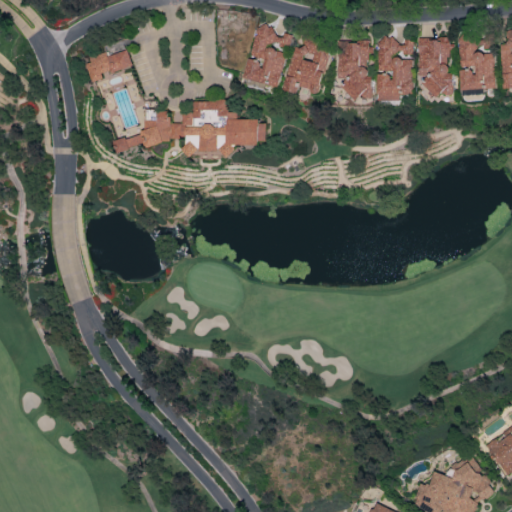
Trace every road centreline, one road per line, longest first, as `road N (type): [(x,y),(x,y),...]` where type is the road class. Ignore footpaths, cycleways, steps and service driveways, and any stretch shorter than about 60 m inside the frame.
road 1 (residential): [(244,511),(99,338),(73,271),(64,132),(47,50)]
road 2 (residential): [(47,50),(96,20),(156,0),(435,28),(511,19)]
